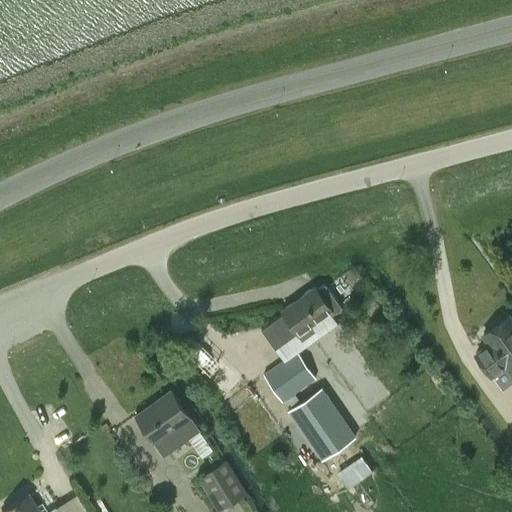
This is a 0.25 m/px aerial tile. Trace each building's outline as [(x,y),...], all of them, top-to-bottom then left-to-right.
[(284,311),(261,328),(275,347),(298,331),(304,338),(314,331),(310,324),(329,311),(331,314),(340,307),(323,284),(316,288),(314,285),(300,295),(301,296),(295,301),(294,299),(282,308),(284,311)] [(510,369),(511,366),(511,318),(509,314),(483,333),(490,342),(476,352),(492,373),(505,363),(510,369)] [(316,377),(296,349),(263,373),(282,401),(316,377)] [(288,409),(317,451),(322,458),(355,436),(350,428),(321,386),(288,409)] [(171,389),(136,415),(155,441),(165,454),(200,428),(190,415),(171,389)] [(219,510),(246,494),(226,460),(199,476),(219,510)] [(61,511),(57,505),(47,511),(41,511),(30,493),(3,510),(4,511),(61,511)]
